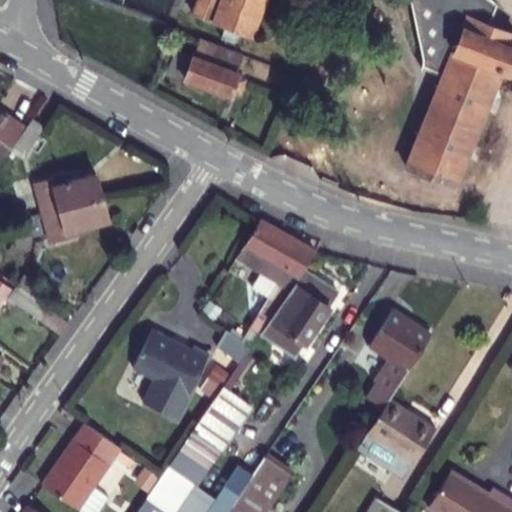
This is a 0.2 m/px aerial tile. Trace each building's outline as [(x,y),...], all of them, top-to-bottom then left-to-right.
[(198,0),(193,14),(225,26),(220,38),(233,44),(239,29),(252,34),(265,0),(198,0)] [(443,74),(405,166),(452,184),(500,69),(507,71),(511,58),(511,32),(487,22),(495,2),(492,0),(409,0),(422,56),(422,61),(420,67),(421,67),(422,65),(443,74)] [(198,42),(185,78),(229,94),(242,58),(198,42)] [(0,160),(23,128),(0,112),(0,160)] [(43,127),(32,120),(11,150),(22,158),(43,127)] [(40,213),(101,196),(95,174),(54,185),(52,179),(32,185),(40,213)] [(101,196),(40,213),(49,246),(67,240),(64,231),(107,219),(101,196)] [(317,252),(260,219),(248,241),(237,255),(263,270),(253,285),(270,296),(250,328),(260,334),(261,333),(293,287),(305,270),(317,252)] [(293,287),(261,333),(260,334),(294,356),(337,293),(305,270),(293,287)] [(26,276),(16,290),(46,311),(56,298),(26,276)] [(0,277),(0,304),(13,287),(0,277)] [(40,320),(46,311),(16,290),(10,298),(40,320)] [(406,369),(430,333),(390,306),(365,343),(390,358),(374,384),(376,386),(365,402),(378,411),(387,397),(406,369)] [(225,330),(216,344),(238,358),(247,344),(225,330)] [(175,421),(210,358),(194,349),(192,353),(153,331),(134,366),(156,378),(142,403),(175,421)] [(250,406),(223,387),(193,428),(220,447),(250,406)] [(366,430),(410,459),(412,460),(433,427),(387,397),(378,411),(366,430)] [(121,447),(85,421),(42,482),(77,508),(82,511),(97,511),(108,496),(93,486),(121,447)] [(410,459),(366,430),(355,446),(399,475),(410,459)] [(263,454),(252,470),(223,511),(261,511),(289,472),(263,454)] [(427,502),(444,511),(469,511),(484,485),(449,465),(427,502)] [(484,485),(469,511),(511,511),(511,495),(490,482),(488,487),(484,485)] [(400,511),(403,508),(377,492),(364,511),(400,511)]
